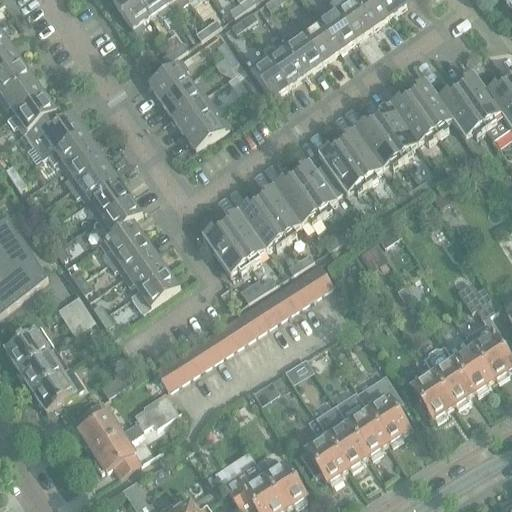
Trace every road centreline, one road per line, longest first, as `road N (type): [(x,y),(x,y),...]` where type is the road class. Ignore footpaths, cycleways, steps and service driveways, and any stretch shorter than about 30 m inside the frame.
road 1 (residential): [(186,211),(397,62)]
road 2 (residential): [(45,0),(186,211)]
road 3 (residential): [(186,211),(176,232),(213,290),(133,346)]
